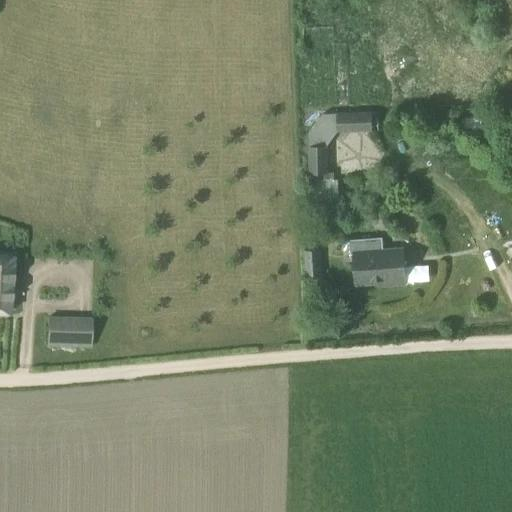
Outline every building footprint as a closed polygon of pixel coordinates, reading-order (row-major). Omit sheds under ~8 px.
[(324,113),(306,136),(307,149),(308,174),(327,173),(326,148),(337,132),(337,127),(337,113),(324,113)] [(337,113),(337,127),(378,127),(378,113),(372,113),(349,113),(337,113)] [(350,239),(351,255),(354,254),(356,283),(379,282),(379,286),(405,284),(403,249),(381,251),(377,248),(377,238),(350,239)] [(306,252),(308,274),(320,273),(319,251),(306,252)] [(0,311),(10,312),(10,255),(0,254),(0,311)] [(48,345),(93,346),(92,319),(48,318),(48,345)]
